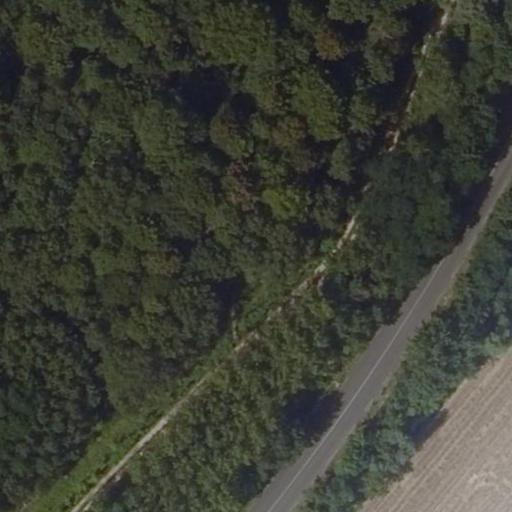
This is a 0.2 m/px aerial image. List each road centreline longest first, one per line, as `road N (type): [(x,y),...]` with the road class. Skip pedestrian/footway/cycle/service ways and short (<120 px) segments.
road 1 (track): [(452,0),(309,286),(87,511)]
road 2 (tertiary): [(511,139),(375,367),(268,511)]
